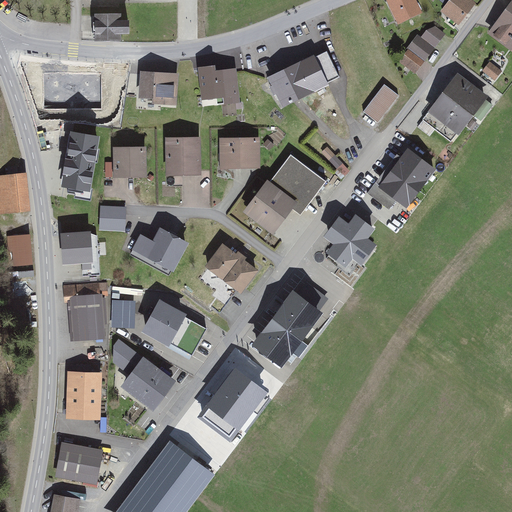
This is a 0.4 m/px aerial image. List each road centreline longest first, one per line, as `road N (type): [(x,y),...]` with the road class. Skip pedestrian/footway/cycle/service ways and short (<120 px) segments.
road 1 (tertiary): [(32,511),(49,388),(44,232),(33,155),(0,56)]
road 2 (unclassified): [(0,36),(73,50),(199,49),(341,0)]
road 3 (residential): [(287,266),(488,0)]
road 4 (residential): [(99,511),(287,266)]
road 5 (residential): [(287,266),(216,216),(126,210)]
